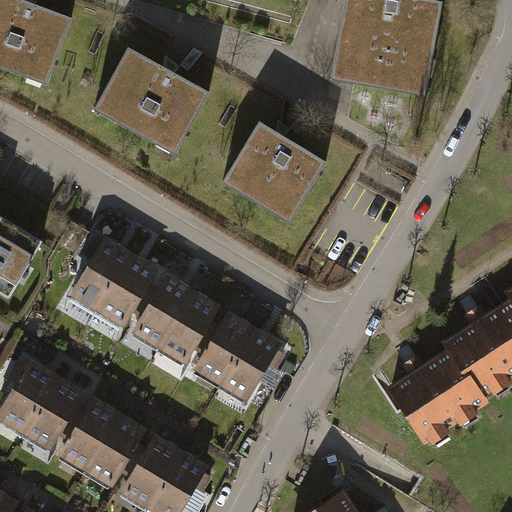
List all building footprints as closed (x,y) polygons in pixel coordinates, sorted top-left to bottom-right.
[(71,18),(17,0),(0,0),(0,65),(48,83),(71,18)] [(440,1),(431,0),(348,0),(336,77),(426,91),(440,1)] [(209,93),(126,49),(95,108),(178,152),(209,93)] [(326,162),(261,122),(227,178),(292,217),(326,162)] [(40,240),(0,216),(0,291),(7,296),(40,240)] [(131,257),(106,242),(73,296),(99,312),(131,257)] [(156,272),(131,257),(99,312),(124,326),(132,312),(148,284),(156,272)] [(193,294),(168,279),(160,291),(144,319),(135,333),(162,348),(193,294)] [(132,312),(144,319),(160,291),(148,284),(132,312)] [(217,308),(193,294),(162,348),(185,362),(193,348),(210,320),(217,308)] [(511,302),(511,303),(441,349),(446,356),(476,401),(482,397),(488,393),(495,404),(511,393),(511,387),(511,386),(511,385),(511,302)] [(255,330),(229,315),(222,327),(206,355),(197,369),(223,385),(255,330)] [(193,348),(206,355),(222,327),(210,320),(193,348)] [(279,344),(255,330),(223,385),(248,399),(279,344)] [(476,401),(446,356),(386,395),(423,451),(430,447),(433,452),(451,440),(448,435),(459,428),(463,434),(480,422),(476,417),(489,408),(482,397),(476,401)] [(56,380),(30,364),(0,413),(0,421),(23,435),(56,380)] [(83,396),(56,380),(23,435),(50,451),(59,436),(75,409),(83,396)] [(121,418),(95,403),(87,416),(71,444),(62,458),(88,474),(121,418)] [(59,436),(71,444),(87,416),(75,409),(59,436)] [(144,432),(121,418),(88,474),(112,487),(120,473),(137,445),(144,432)] [(180,454),(157,440),(149,453),(133,480),(124,495),(148,509),(180,454)] [(120,473),(133,480),(149,453),(137,445),(120,473)] [(177,511),(204,467),(180,454),(148,509),(153,511),(177,511)] [(350,511),(338,492),(306,511),(350,511)] [(13,511),(17,505),(0,495),(0,511),(13,511)]
